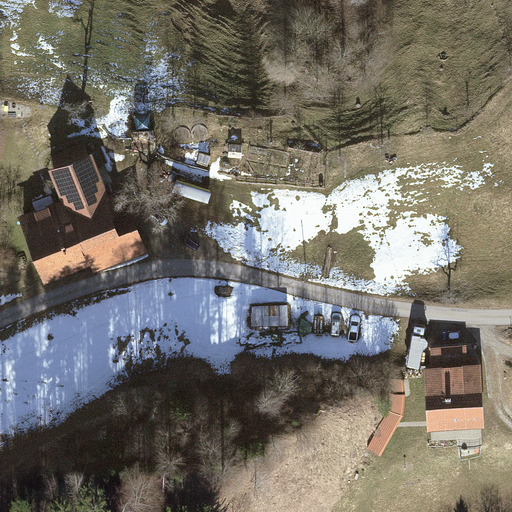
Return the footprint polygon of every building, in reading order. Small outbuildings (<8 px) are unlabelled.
[(44,86),(26,86),(26,109),(43,109),(44,86)] [(155,137),(132,138),(133,154),(156,152),(155,137)] [(245,150),(230,150),(230,163),(244,163),(245,150)] [(37,256),(121,226),(96,159),(57,174),(69,207),(25,223),(37,256)] [(330,167),(331,181),(342,180),(341,166),(330,167)] [(121,226),(37,256),(47,284),(92,268),(95,277),(151,257),(137,220),(121,226)] [(289,308),(251,309),(252,329),(290,328),(289,308)] [(426,358),(430,420),(487,416),(483,355),(465,356),(464,348),(429,350),(430,358),(426,358)] [(386,457),(371,446),(355,468),(370,478),(386,457)]
